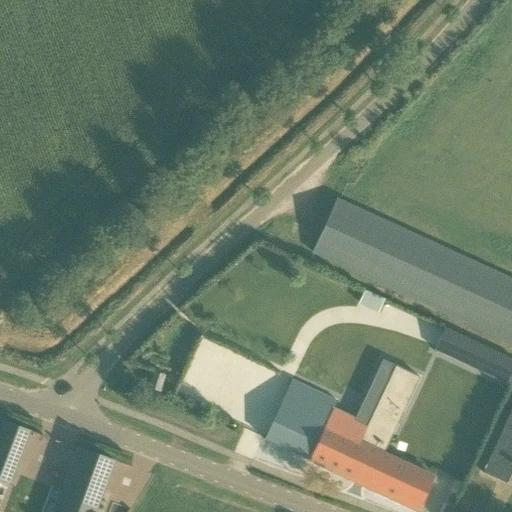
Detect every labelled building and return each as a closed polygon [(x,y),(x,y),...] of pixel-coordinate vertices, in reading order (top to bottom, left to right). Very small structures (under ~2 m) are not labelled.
[(511,280),(336,199),(312,252),(511,344),(511,280)] [(432,350),(511,386),(511,358),(443,327),(432,350)] [(154,372),(149,386),(148,389),(158,392),(164,375),(154,372)] [(432,477),(409,466),(412,461),(401,456),(398,461),(383,454),(414,388),(389,377),(359,442),(325,427),(337,402),(322,395),(292,381),(264,439),(354,481),(356,475),(380,486),(377,492),(417,511),(432,477)] [(462,383),(426,465),(452,477),(488,395),(462,383)] [(511,410),(483,473),(511,486),(511,410)] [(0,481),(8,484),(29,430),(3,421),(0,427),(0,481)] [(78,447),(77,448),(54,511),(94,511),(114,460),(78,447)]
